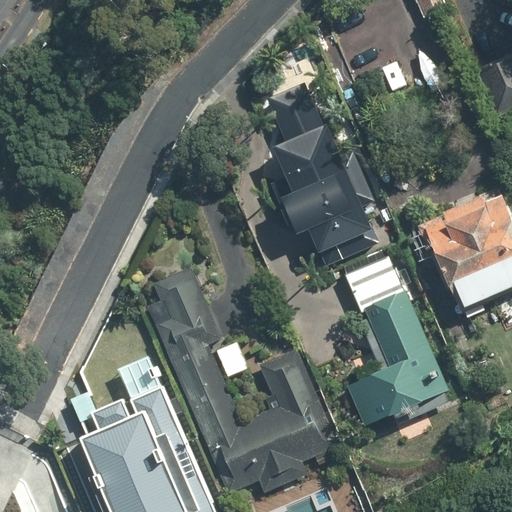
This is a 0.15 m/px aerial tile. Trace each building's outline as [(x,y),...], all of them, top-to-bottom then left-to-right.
[(437,0),(414,0),(424,22),(443,14),(437,0)] [(374,48),(342,62),(350,79),(381,66),(374,48)] [(511,57),(484,69),(501,111),(511,105),(511,57)] [(324,132),(305,86),(268,102),(288,147),(276,152),(289,180),(272,187),(290,230),(296,227),(299,236),(310,231),(321,256),(372,234),(328,130),(324,132)] [(445,217),(420,228),(448,292),(452,290),(462,313),(511,290),(511,220),(502,198),(486,206),(484,200),(482,198),(444,215),(445,217)] [(447,392),(389,259),(348,277),(363,313),(367,312),(374,330),(369,343),(383,374),(350,388),(367,427),(447,392)] [(339,447),(298,353),(261,369),(273,396),(262,401),(268,415),(242,425),(207,346),(220,340),(190,271),(155,286),(163,303),(150,308),(230,495),(260,481),(265,493),(308,475),(303,463),(339,447)] [(237,348),(217,358),(228,379),(248,369),(237,348)] [(106,511),(211,511),(158,390),(70,428),(106,511)]
